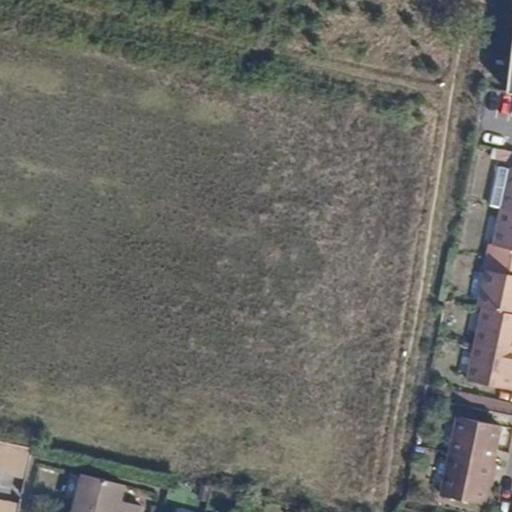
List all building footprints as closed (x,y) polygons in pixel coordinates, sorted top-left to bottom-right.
[(511,0),(500,93),(511,95),(511,0)] [(511,168),(502,167),(493,209),(511,212),(511,168)] [(511,212),(493,209),(484,256),(511,261),(511,212)] [(511,281),(481,275),(474,303),(511,312),(511,281)] [(466,339),(506,348),(511,324),(511,312),(474,303),(466,339)] [(466,339),(461,362),(502,370),(506,348),(466,339)] [(461,362),(458,375),(499,384),(502,370),(461,362)] [(449,413),(445,432),(487,441),(491,422),(449,413)] [(442,450),(484,458),(487,441),(445,432),(442,450)] [(25,447),(0,442),(0,471),(19,476),(25,447)] [(484,458),(442,450),(433,493),(475,501),(484,458)] [(121,486),(77,474),(67,511),(135,511),(138,505),(118,498),(121,486)] [(10,511),(12,505),(0,502),(0,511),(10,511)]
